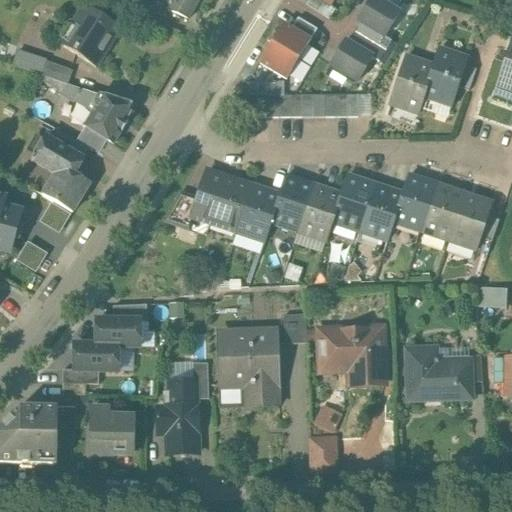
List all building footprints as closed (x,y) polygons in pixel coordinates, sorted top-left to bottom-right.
[(149,0),(170,6),(167,11),(187,20),(197,0),(149,0)] [(328,5),(319,0),(309,0),(306,6),(322,15),(328,5)] [(399,13),(376,0),(369,0),(357,21),(366,26),(353,47),(370,56),(376,47),(376,46),(382,36),(385,37),(399,13)] [(331,7),(328,5),(322,15),(329,20),(335,10),(331,7)] [(120,31),(84,8),(60,46),(97,69),(105,55),(103,53),(117,31),(119,32),(120,31)] [(315,29),(298,19),(292,29),(309,39),(315,29)] [(292,29),(283,24),(271,44),(298,60),(311,40),(309,39),(292,29)] [(321,33),(315,29),(309,39),(311,40),(315,43),(321,33)] [(385,37),(382,36),(376,46),(385,52),(391,41),(385,37)] [(511,41),(497,85),(511,90),(511,41)] [(353,47),(345,42),(330,65),(358,82),(372,58),(370,56),(353,47)] [(298,60),(271,44),(259,64),(286,81),(298,60)] [(385,52),(376,46),(376,47),(370,56),(372,58),(379,62),(385,52)] [(467,61),(439,51),(433,68),(423,97),(452,107),(458,88),(465,66),(467,61)] [(433,68),(405,58),(390,104),(418,114),(423,97),(433,68)] [(72,72),(46,63),(41,77),(67,86),(72,72)] [(476,70),(465,66),(458,88),(469,92),(476,70)] [(67,86),(41,77),(33,92),(35,96),(49,104),(49,105),(63,114),(72,100),(81,105),(91,101),(92,105),(80,125),(113,144),(135,109),(131,107),(67,86)] [(267,85),(248,85),(248,97),(256,97),(267,97),(267,85)] [(313,119),(313,96),(302,97),(302,119),(313,119)] [(324,119),(324,96),(313,96),(313,119),(324,119)] [(335,96),(324,96),(324,119),(336,119),(335,96)] [(347,96),(335,96),(336,119),(347,119),(347,96)] [(358,119),(358,96),(347,96),(347,119),(358,119)] [(248,97),(245,97),(245,119),(257,119),(256,97),(248,97)] [(267,97),(256,97),(257,119),(268,119),(268,97),(267,97)] [(274,97),(268,97),(268,119),(279,119),(279,97),(275,97),(274,97)] [(290,97),(279,97),(279,119),(291,119),(290,97)] [(302,119),(302,97),(290,97),(291,119),(302,119)] [(56,174),(43,197),(71,214),(72,213),(88,186),(72,177),(88,149),(56,131),(51,142),(46,139),(36,158),(34,156),(32,160),(56,174)] [(252,188),(207,172),(197,202),(192,218),(193,218),(237,233),(252,188)] [(436,186),(409,177),(403,196),(394,223),(421,232),(436,186)] [(314,187),(286,178),(280,197),(271,224),(298,233),(314,187)] [(375,187),(348,178),(341,196),(332,223),(360,232),(375,187)] [(464,196),(436,186),(421,232),(449,241),(464,196)] [(341,196),(314,187),(298,233),(326,242),(332,223),(341,196)] [(403,196),(375,187),(360,232),(387,241),(394,223),(403,196)] [(280,197),(252,188),(237,233),(264,242),(271,224),(280,197)] [(21,212),(2,207),(5,198),(0,196),(0,250),(9,253),(19,216),(21,212)] [(197,202),(179,196),(164,221),(189,230),(193,218),(192,218),(197,202)] [(492,205),(464,196),(449,241),(476,251),(480,239),(488,218),(492,205)] [(499,221),(488,218),(480,239),(491,243),(499,221)] [(34,273),(46,252),(25,241),(14,261),(34,273)] [(511,293),(511,290),(486,284),(485,302),(510,310),(511,293)] [(146,306),(113,308),(113,322),(140,322),(140,323),(146,323),(146,306)] [(306,317),(283,318),(284,346),(307,345),(306,317)] [(113,322),(100,322),(96,326),(96,346),(118,347),(118,349),(140,349),(140,323),(140,322),(113,322)] [(382,330),(319,332),(320,374),(349,373),(350,387),(384,386),(382,330)] [(277,333),(248,334),(248,338),(218,339),(220,383),(251,382),(252,408),(279,407),(277,333)] [(96,346),(78,346),(74,350),(73,372),(73,373),(99,373),(117,374),(118,349),(118,347),(96,346)] [(467,362),(437,364),(437,361),(435,361),(435,351),(407,352),(409,401),(470,399),(470,384),(469,362),(467,362)] [(511,353),(511,354),(511,360),(507,360),(493,360),(493,384),(507,385),(507,398),(511,398),(511,402),(511,401),(511,353)] [(481,357),(467,358),(467,362),(469,362),(470,384),(482,384),(481,357)] [(208,365),(192,365),(193,383),(196,383),(197,402),(209,401),(208,365)] [(99,373),(73,373),(73,372),(63,372),(63,385),(86,386),(98,386),(99,373)] [(193,383),(169,384),(170,411),(157,412),(158,435),(166,434),(167,457),(199,456),(197,402),(196,383),(193,383)] [(86,386),(63,385),(62,397),(76,397),(86,397),(86,386)] [(62,397),(52,397),(52,409),(76,409),(76,397),(62,397)] [(332,434),(340,414),(319,406),(312,427),(332,434)] [(57,410),(21,409),(0,429),(0,464),(56,466),(57,410)] [(108,410),(91,410),(90,456),(132,457),(133,418),(108,418),(108,410)] [(335,440),(310,441),(311,474),(336,474),(335,440)]
